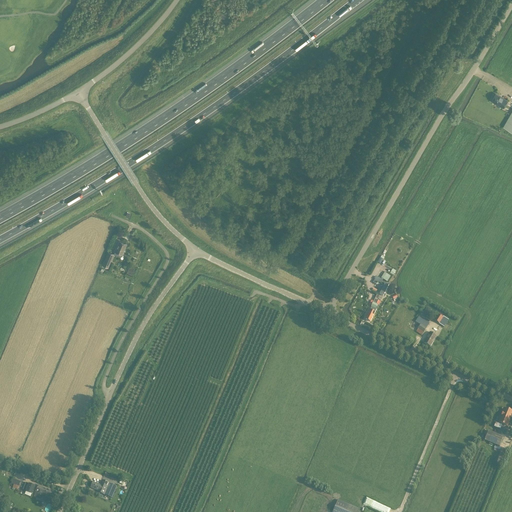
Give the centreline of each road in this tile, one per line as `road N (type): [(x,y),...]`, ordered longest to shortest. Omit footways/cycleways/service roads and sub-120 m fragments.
road 1 (motorway): [(0,239),(140,156),(356,0)]
road 2 (motorway): [(324,0),(182,105),(0,217)]
road 3 (tertiary): [(328,311),(511,4)]
road 4 (unclassified): [(109,396),(104,380),(168,259),(142,230),(110,214)]
road 5 (tertiary): [(511,399),(328,311)]
road 6 (unclassified): [(194,250),(157,214),(78,91)]
road 7 (tertiary): [(109,396),(194,250)]
road 8 (tertiary): [(328,311),(194,250)]
road 9 (unclassified): [(78,91),(141,42),(177,0)]
road 10 (tertiary): [(57,511),(109,396)]
